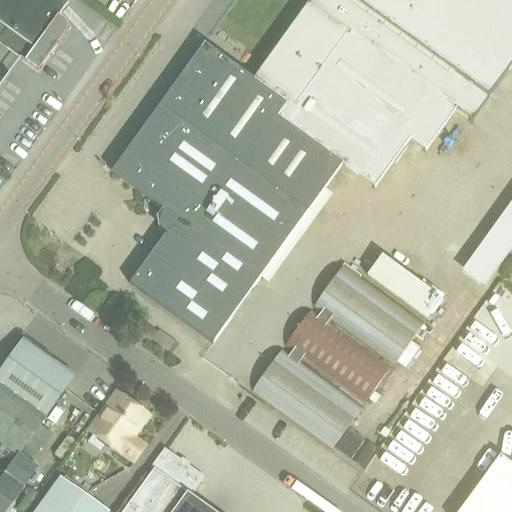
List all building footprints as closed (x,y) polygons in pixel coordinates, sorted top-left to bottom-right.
[(0,0),(0,41),(39,70),(67,31),(55,22),(70,0),(0,0)] [(205,43),(113,171),(163,208),(157,216),(159,229),(151,240),(156,243),(149,252),(152,254),(131,283),(214,343),(259,280),(293,233),(308,212),(323,191),(343,163),(375,187),(410,139),(426,151),(456,110),(472,121),(511,65),(511,0),(310,0),(254,78),(206,44),(205,43)] [(426,320),(441,299),(382,256),(367,277),(426,320)] [(323,311),(319,315),(329,322),(332,318),(395,364),(424,322),(344,265),(315,305),(323,311)] [(365,403),(391,367),(311,310),(285,345),(365,403)] [(452,317),(429,360),(449,370),(472,328),(452,317)] [(75,376),(23,339),(0,370),(0,382),(47,416),(75,376)] [(333,449),(363,406),(282,349),(252,391),(333,449)] [(425,393),(402,377),(379,410),(403,426),(425,393)] [(0,453),(10,461),(47,416),(0,382),(0,453)] [(135,459),(145,446),(132,436),(148,415),(119,393),(92,429),(121,450),(122,449),(135,459)] [(357,431),(346,450),(362,460),(373,440),(357,431)] [(153,469),(122,511),(214,511),(191,495),(204,476),(165,448),(151,468),(153,469)] [(458,511),(511,511),(511,464),(500,455),(499,456),(458,511)] [(107,511),(109,511),(91,499),(61,476),(34,511),(107,511)] [(0,511),(6,511),(19,495),(0,480),(0,511)]
